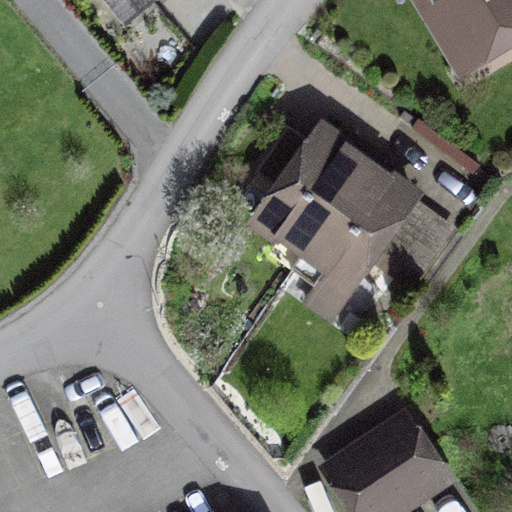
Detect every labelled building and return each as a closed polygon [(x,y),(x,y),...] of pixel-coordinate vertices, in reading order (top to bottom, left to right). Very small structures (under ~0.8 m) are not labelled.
[(115,0),(130,18),(151,0),(115,0)] [(511,0),(409,0),(454,76),(511,41),(511,0)] [(303,254),(366,157),(322,129),(313,143),(285,125),(255,172),(278,187),(255,223),(303,254)] [(366,157),(303,254),(325,268),(303,303),(336,324),(374,265),(416,291),(456,229),(418,205),(425,195),(366,157)] [(405,417),(378,433),(413,488),(439,472),(405,417)] [(388,504),(413,488),(378,433),(353,449),(388,504)] [(356,511),(375,511),(388,504),(353,449),(327,465),(356,511)]
